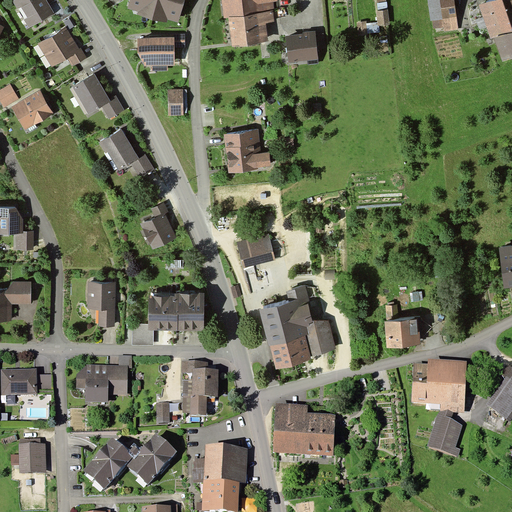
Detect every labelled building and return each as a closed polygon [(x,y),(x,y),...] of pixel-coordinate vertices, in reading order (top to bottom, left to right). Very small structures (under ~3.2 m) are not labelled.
[(48,0),(19,0),(17,2),(33,27),(57,12),(48,0)] [(132,0),(131,5),(181,20),(186,0),(132,0)] [(221,0),(224,17),(228,17),(274,11),(273,2),(278,1),(277,0),(221,0)] [(432,0),(437,31),(460,28),(456,0),(432,0)] [(511,0),(493,0),(479,5),(490,39),(494,37),(511,31),(511,0)] [(274,11),(228,17),(232,47),(269,42),(266,24),(275,22),(274,11)] [(381,12),(382,25),(391,24),(390,11),(381,12)] [(366,21),(356,22),(358,36),(367,35),(366,21)] [(68,29),(42,44),(55,66),(69,58),(81,51),(68,29)] [(511,31),(494,37),(502,62),(511,58),(511,31)] [(174,37),(143,37),(143,49),(149,64),(179,64),(179,47),(187,47),(187,36),(174,36),(174,37)] [(319,37),(290,40),(292,62),(321,59),(319,37)] [(81,51),(69,58),(73,66),(85,59),(81,51)] [(99,74),(77,86),(91,112),(104,105),(113,100),(99,74)] [(13,86),(0,93),(7,106),(20,98),(13,86)] [(172,91),(172,115),(187,115),(187,90),(172,91)] [(44,92),(17,106),(29,128),(56,113),(44,92)] [(113,100),(104,105),(111,119),(127,110),(119,96),(113,100)] [(324,106),(317,106),(317,117),(325,117),(324,106)] [(142,157),(126,130),(106,142),(122,169),(134,162),(142,157)] [(230,136),(233,168),(262,165),(259,133),(230,136)] [(146,155),(142,157),(134,162),(143,176),(154,169),(146,155)] [(153,209),(157,217),(165,213),(171,210),(167,202),(153,209)] [(0,207),(0,231),(21,232),(25,233),(26,217),(21,208),(0,207)] [(157,217),(145,224),(156,246),(177,236),(165,213),(157,217)] [(25,233),(21,232),(20,248),(36,248),(36,233),(25,233)] [(269,235),(242,242),(248,265),(275,258),(269,235)] [(0,288),(0,318),(13,319),(14,301),(36,302),(36,283),(16,282),(11,288),(0,288)] [(102,307),(102,325),(117,325),(117,283),(92,283),(92,307),(102,307)] [(240,286),(234,288),(236,297),(243,295),(240,286)] [(289,301),(259,309),(269,346),(270,346),(305,336),(309,335),(307,326),(314,324),(313,320),(308,304),(310,304),(305,286),(286,291),(289,301)] [(155,294),(155,326),(206,327),(207,295),(155,294)] [(393,319),(395,342),(425,339),(423,317),(393,319)] [(328,320),(313,320),(314,324),(307,326),(309,335),(305,336),(311,356),(337,348),(328,320)] [(311,356),(305,336),(270,346),(277,369),(312,360),(311,356)] [(208,361),(182,361),(182,373),(192,373),(193,369),(208,369),(208,361)] [(127,365),(86,364),(77,374),(76,388),(86,389),(85,402),(108,402),(108,394),(127,394),(127,365)] [(505,377),(486,404),(510,421),(511,418),(511,366),(509,365),(502,375),(505,377)] [(418,371),(415,404),(446,407),(445,410),(466,411),(469,371),(435,368),(435,372),(418,371)] [(208,369),(193,369),(192,373),(192,380),(192,395),(191,395),(190,413),(190,415),(207,415),(208,396),(218,396),(218,369),(208,369)] [(39,373),(6,374),(6,397),(39,396),(39,373)] [(192,395),(192,380),(183,380),(182,413),(190,413),(191,395),(192,395)] [(308,405),(276,403),(273,452),(334,455),(336,414),(308,413),(308,405)] [(160,406),(160,418),(170,418),(170,406),(160,406)] [(438,415),(427,445),(458,457),(461,449),(455,447),(464,424),(438,415)] [(134,456),(126,465),(148,484),(177,451),(155,432),(134,456)] [(134,456),(112,437),(83,470),(104,489),(126,465),(134,456)] [(23,443),(24,475),(49,474),(48,447),(43,447),(43,443),(23,443)] [(213,452),(211,483),(243,485),(248,485),(249,453),(213,452)] [(241,511),(243,485),(211,483),(209,511),(241,511)]
